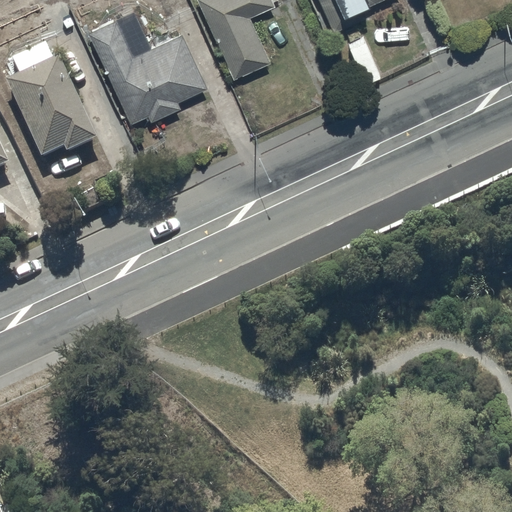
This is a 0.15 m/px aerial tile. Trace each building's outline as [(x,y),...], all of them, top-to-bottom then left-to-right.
[(13,0),(21,16),(55,0),(13,0)] [(274,0),(199,0),(232,75),(269,59),(250,14),(276,2),(274,0)] [(319,0),(332,28),(366,13),(362,4),(370,0),(319,0)] [(116,15),(88,28),(130,119),(147,111),(150,117),(181,102),(178,96),(207,83),(182,28),(132,51),(116,15)] [(47,46),(13,62),(21,78),(7,84),(43,161),(65,151),(67,156),(99,141),(60,59),(54,62),(47,46)] [(0,148),(0,172),(9,168),(0,148)]
